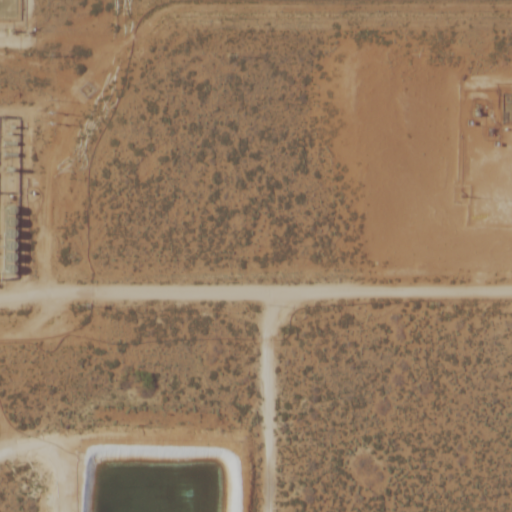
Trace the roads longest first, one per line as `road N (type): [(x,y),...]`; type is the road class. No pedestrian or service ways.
road 1 (residential): [(511,286),(0,289)]
road 2 (residential): [(263,288),(260,511)]
